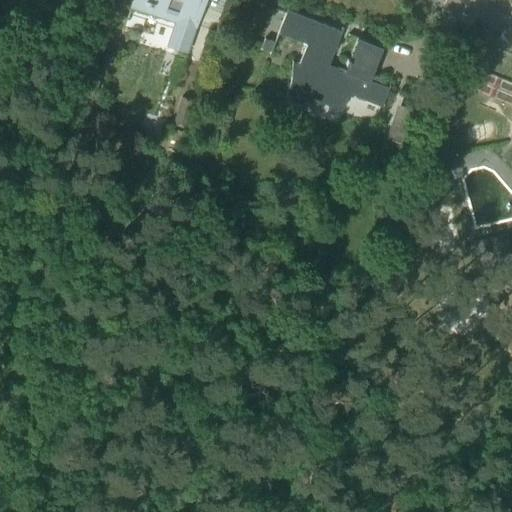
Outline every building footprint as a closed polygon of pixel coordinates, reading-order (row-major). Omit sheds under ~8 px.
[(191,41),(204,0),(132,0),(130,7),(176,21),(167,46),(187,52),(191,41)] [(329,64),(342,32),(287,10),(277,35),(307,47),(299,67),(292,66),(289,88),(288,91),(324,106),(326,99),(344,107),(349,95),(381,108),(389,89),(369,81),(382,47),(358,38),(345,70),(329,64)] [(265,39),(261,48),(270,52),(274,43),(265,39)] [(184,144),(192,119),(197,105),(178,99),(174,112),(178,114),(170,140),(184,144)] [(415,148),(426,118),(426,116),(398,106),(387,137),(401,143),(415,148)] [(412,157),(415,148),(401,143),(398,152),(412,157)] [(511,256),(510,251),(506,236),(474,243),(478,263),(511,256)]
